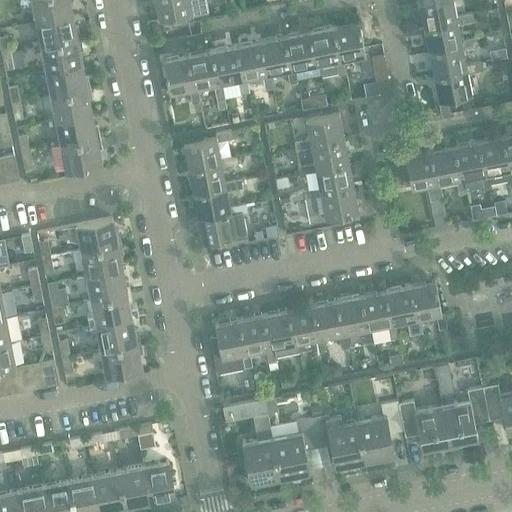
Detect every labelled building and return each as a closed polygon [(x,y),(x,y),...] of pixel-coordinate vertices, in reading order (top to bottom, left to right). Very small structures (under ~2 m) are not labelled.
[(32,0),(37,21),(73,14),(70,1),(73,0),(32,0)] [(155,0),(159,18),(190,11),(191,15),(208,12),(205,0),(155,0)] [(420,0),(419,0),(424,25),(458,18),(457,15),(453,0),(420,0)] [(424,25),(429,48),(462,41),(462,39),(459,23),(474,20),(472,12),(457,15),(458,18),(424,25)] [(37,21),(41,45),(81,37),(78,25),(75,25),(73,14),(37,21)] [(358,19),(333,24),(340,58),(343,57),(360,54),(363,69),(371,67),(367,52),(364,53),(358,19)] [(333,24),(309,29),(315,63),(319,62),(322,76),(338,73),(338,74),(346,72),(343,57),(340,58),(333,24)] [(309,29),(284,34),(291,67),(295,67),(298,80),(313,77),(314,79),(322,77),(322,76),(319,62),(315,63),(309,29)] [(0,35),(0,49),(1,54),(10,52),(7,34),(0,35)] [(284,34),(260,39),(267,72),(270,71),(286,68),(289,84),(298,82),(298,80),(295,67),(291,67),(284,34)] [(429,48),(434,73),(467,66),(467,63),(464,48),(479,45),(477,36),(462,39),(462,41),(429,48)] [(41,45),(46,70),(82,63),(80,50),(83,50),(81,37),(41,45)] [(260,39),(236,44),(243,77),(247,76),(262,73),(265,88),(274,87),(270,71),(267,72),(260,39)] [(236,44),(211,49),(218,82),(220,81),(224,97),(250,92),(247,76),(243,77),(236,44)] [(21,49),(10,52),(1,54),(4,69),(24,65),(21,49)] [(211,49),(187,53),(194,87),(197,86),(213,83),(218,109),(226,108),(224,97),(220,81),(218,82),(211,49)] [(200,101),(197,86),(194,87),(187,53),(162,58),(169,92),(189,87),(192,103),(200,101)] [(506,56),(481,61),(482,69),(483,74),(508,70),(506,56)] [(481,61),(467,63),(467,66),(434,73),(439,99),(446,97),(455,95),(472,92),(468,72),(482,69),(481,61)] [(46,70),(51,94),(90,87),(88,75),(85,75),(82,63),(46,70)] [(7,86),(11,103),(20,101),(17,84),(7,86)] [(51,94),(56,120),(92,113),(89,100),(93,99),(90,87),(51,94)] [(325,95),(300,100),(302,108),(326,103),(325,95)] [(439,99),(437,99),(440,114),(458,110),(455,95),(446,97),(439,99)] [(23,116),(20,101),(11,103),(14,118),(23,116)] [(0,111),(0,130),(0,131),(9,129),(5,110),(0,111)] [(296,150),(310,147),(310,144),(343,137),(338,111),(305,117),(309,138),(294,141),(296,150)] [(56,120),(61,143),(100,135),(98,124),(94,124),(92,113),(56,120)] [(12,143),(9,129),(0,131),(3,145),(12,143)] [(183,142),(188,167),(222,161),(220,157),(228,155),(225,139),(232,137),(230,129),(216,132),(216,135),(183,142)] [(17,136),(20,152),(29,150),(26,134),(17,136)] [(511,172),(504,134),(480,139),(490,184),(507,181),(507,184),(511,182),(511,172)] [(102,147),(100,135),(61,143),(66,169),(101,162),(99,148),(102,147)] [(310,147),(314,163),(315,168),(348,162),(343,137),(310,144),(310,147)] [(480,139),(456,143),(464,187),(466,187),(481,183),(482,189),(491,187),(490,184),(480,139)] [(467,192),(466,187),(464,187),(456,143),(431,148),(438,182),(439,181),(456,178),(459,193),(467,192)] [(442,197),(439,181),(438,182),(431,148),(406,153),(412,187),(431,183),(434,198),(442,197)] [(32,166),(29,150),(20,152),(23,168),(32,166)] [(14,154),(2,156),(6,180),(19,178),(14,154)] [(188,167),(193,192),(226,185),(225,181),(222,165),(237,162),(235,154),(228,155),(220,157),(222,161),(188,167)] [(290,201),(305,198),(305,195),(353,186),(348,162),(315,168),(314,163),(299,166),(301,173),(304,172),(308,189),(304,190),(289,196),(290,201)] [(287,175),(275,178),(277,187),(289,185),(287,175)] [(193,192),(197,215),(231,209),(230,205),(227,189),(242,186),(240,178),(225,181),(226,185),(193,192)] [(358,210),(353,186),(305,195),(305,198),(310,222),(325,219),(325,217),(358,210)] [(505,198),(494,200),(495,204),(497,214),(508,212),(505,198)] [(245,202),(230,205),(231,209),(197,215),(202,240),(245,232),(241,212),(247,211),(245,202)] [(479,202),(470,204),(473,218),(481,217),(480,207),(479,202)] [(446,214),(433,217),(435,226),(448,223),(446,214)] [(76,224),(81,250),(120,243),(118,230),(115,231),(112,217),(76,224)] [(58,227),(50,227),(50,250),(58,250),(58,227)] [(262,229),(254,230),(255,239),(263,237),(262,229)] [(24,251),(32,250),(29,234),(21,235),(24,251)] [(38,240),(41,258),(50,257),(46,239),(38,240)] [(81,250),(86,275),(122,268),(119,254),(122,254),(120,243),(81,250)] [(53,271),(50,257),(41,258),(44,273),(53,271)] [(27,269),(31,286),(39,284),(36,267),(27,269)] [(86,275),(91,299),(130,291),(127,279),(124,279),(122,268),(86,275)] [(435,279),(410,284),(417,317),(420,316),(436,313),(439,329),(447,327),(444,312),(442,312),(435,279)] [(42,299),(39,284),(31,286),(34,301),(42,299)] [(410,284),(386,289),(392,322),(396,321),(412,318),(415,333),(423,332),(420,316),(417,317),(410,284)] [(48,290),(51,307),(61,305),(57,288),(48,290)] [(386,289),(361,294),(368,327),(363,328),(366,343),(374,341),(373,336),(389,333),(390,338),(399,337),(396,321),(392,322),(386,289)] [(91,299),(95,323),(131,316),(129,304),(132,303),(130,291),(91,299)] [(361,294),(337,298),(343,331),(347,331),(363,328),(368,327),(361,294)] [(337,298),(312,303),(319,336),(323,335),(338,332),(341,348),(350,346),(347,331),(343,331),(337,298)] [(312,303),(288,308),(296,351),(299,350),(299,348),(316,345),(318,353),(326,351),(323,335),(319,336),(312,303)] [(64,320),(61,305),(51,307),(54,322),(64,320)] [(275,355),(296,351),(288,308),(263,313),(270,346),(266,347),(269,362),(277,361),(275,355)] [(263,313),(239,318),(245,351),(249,350),(266,347),(270,346),(263,313)] [(0,342),(10,341),(5,316),(0,316),(0,342)] [(37,318),(41,335),(49,333),(45,316),(37,318)] [(95,323),(100,349),(139,342),(137,328),(134,329),(131,316),(95,323)] [(252,366),(249,350),(245,351),(239,318),(214,323),(216,335),(209,336),(216,373),(252,366)] [(52,349),(49,333),(41,335),(43,350),(52,349)] [(58,339),(61,357),(69,355),(66,337),(58,339)] [(0,368),(5,367),(15,365),(10,341),(0,342),(0,368)] [(142,352),(139,342),(100,349),(105,373),(141,366),(138,353),(142,352)] [(391,364),(404,361),(402,352),(389,355),(391,364)] [(72,370),(69,355),(61,357),(64,372),(72,370)] [(53,358),(41,360),(46,385),(58,382),(53,358)] [(41,360),(29,362),(34,387),(46,385),(41,360)] [(29,362),(17,365),(21,390),(34,387),(29,362)] [(340,362),(329,365),(331,376),(342,373),(340,362)] [(440,393),(453,391),(448,362),(435,364),(440,393)] [(17,365),(15,365),(5,367),(10,392),(21,390),(17,365)] [(0,393),(10,392),(5,367),(0,368),(0,393)] [(281,378),(283,385),(295,383),(293,376),(281,378)] [(498,381),(483,384),(489,418),(503,415),(506,431),(511,429),(511,389),(500,392),(498,381)] [(469,396),(442,401),(451,447),(455,446),(455,443),(457,440),(477,436),(474,421),(489,418),(483,384),(467,387),(469,396)] [(274,395),(265,397),(268,411),(277,409),(274,395)] [(251,481),(280,476),(272,435),(268,411),(265,397),(222,406),(225,419),(253,414),(258,438),(242,441),(245,459),(247,459),(251,481)] [(383,413),(357,418),(365,459),(394,453),(390,431),(403,429),(404,428),(398,401),(397,398),(380,401),(383,413)] [(414,398),(398,401),(404,428),(403,429),(405,434),(418,432),(421,447),(441,443),(444,445),(445,448),(451,447),(442,401),(416,407),(414,398)] [(320,404),(310,406),(311,415),(321,413),(320,404)] [(311,415),(317,446),(331,443),(335,465),(365,459),(357,418),(329,424),(327,412),(321,413),(311,415)] [(303,449),(317,446),(311,415),(295,418),(298,430),(272,435),(280,476),(307,470),(303,449)] [(150,423),(135,425),(137,435),(152,432),(150,423)] [(119,438),(137,435),(135,425),(117,429),(119,438)] [(100,432),(86,435),(87,445),(102,442),(100,432)] [(70,448),(87,445),(86,435),(68,439),(70,448)] [(52,442),(36,445),(38,454),(54,451),(52,442)] [(20,458),(38,454),(36,445),(19,448),(20,458)] [(167,460),(143,464),(150,500),(162,498),(163,501),(175,499),(167,460)] [(143,464),(118,469),(126,509),(137,506),(137,503),(150,500),(143,464)] [(118,469),(93,474),(100,510),(112,508),(113,511),(126,509),(118,469)] [(93,474),(69,479),(75,511),(89,511),(100,510),(93,474)] [(75,511),(69,479),(44,484),(49,511),(75,511)] [(49,511),(44,484),(19,489),(23,511),(49,511)] [(23,511),(19,489),(0,492),(0,511),(23,511)]
